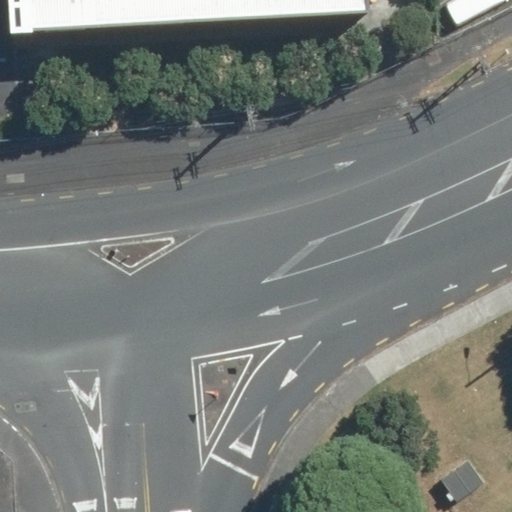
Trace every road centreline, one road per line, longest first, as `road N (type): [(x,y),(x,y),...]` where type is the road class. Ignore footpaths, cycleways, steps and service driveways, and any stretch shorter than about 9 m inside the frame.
road 1 (secondary): [(427,215),(296,369),(230,463),(212,511)]
road 2 (secondary): [(427,215),(320,247),(128,286)]
road 3 (tertiary): [(128,286),(148,511)]
road 4 (secondary): [(128,286),(0,294)]
